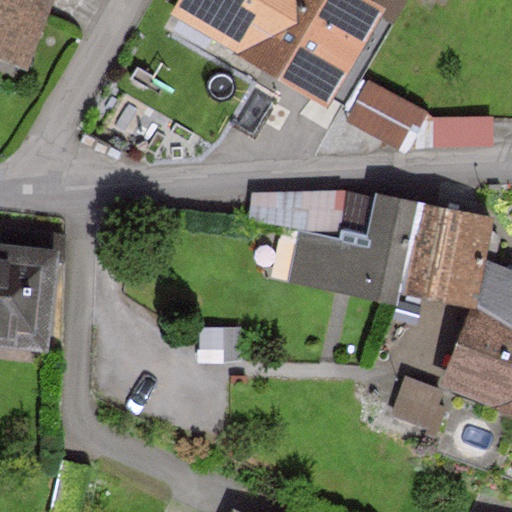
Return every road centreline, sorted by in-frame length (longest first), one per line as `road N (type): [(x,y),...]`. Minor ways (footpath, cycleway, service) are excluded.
road 1 (residential): [(21,180),(511,155)]
road 2 (residential): [(21,180),(125,0)]
